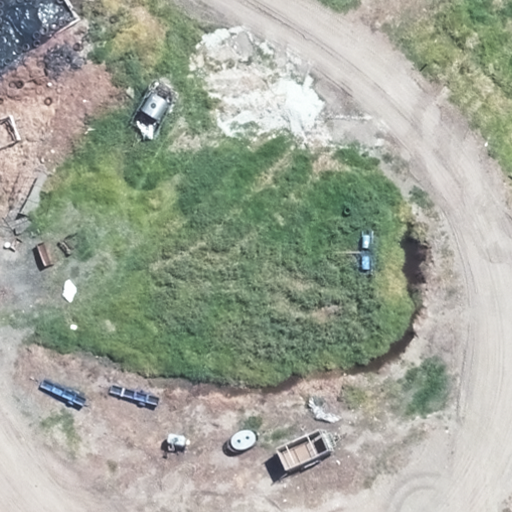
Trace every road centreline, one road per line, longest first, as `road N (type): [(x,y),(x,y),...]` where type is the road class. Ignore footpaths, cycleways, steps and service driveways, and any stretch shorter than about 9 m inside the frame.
road 1 (track): [(248,0),(421,106),(504,304)]
road 2 (residential): [(504,304),(425,511)]
road 3 (track): [(110,511),(38,457),(0,402)]
